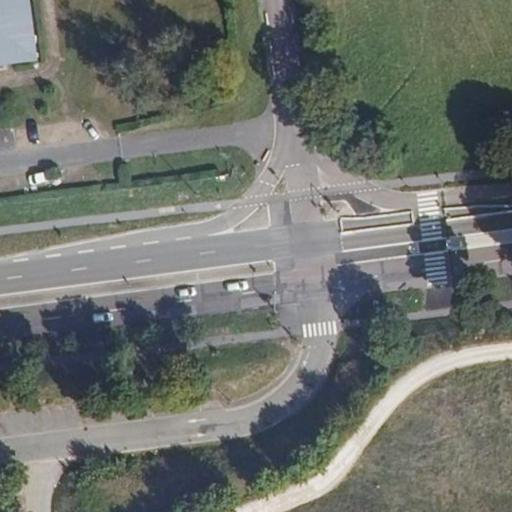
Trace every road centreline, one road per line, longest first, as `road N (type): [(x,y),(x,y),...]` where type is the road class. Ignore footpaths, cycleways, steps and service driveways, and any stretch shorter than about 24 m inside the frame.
road 1 (unclassified): [(312,286),(318,334),(298,378),(265,411),(228,424),(0,451)]
road 2 (track): [(511,354),(418,375),(361,429),(324,479),(250,511)]
road 3 (primary): [(0,327),(312,286)]
road 4 (primary): [(306,239),(0,278)]
road 5 (primary): [(511,210),(306,239)]
road 6 (primary): [(312,286),(511,260)]
